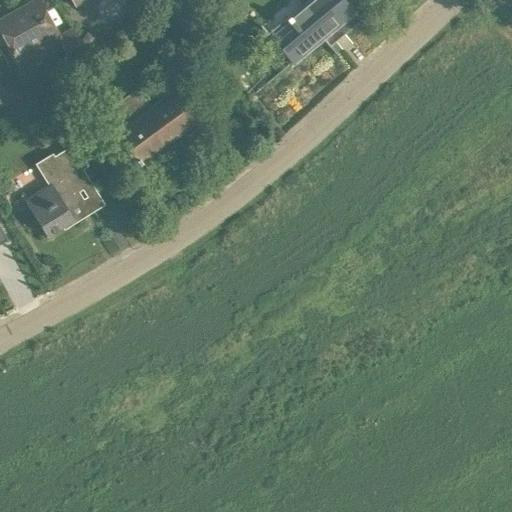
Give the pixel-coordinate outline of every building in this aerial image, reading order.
[(360,23),(341,0),(294,0),(303,10),(288,23),(293,30),(275,45),(291,65),(322,39),(329,48),(360,23)] [(0,22),(0,31),(22,71),(51,55),(51,57),(63,50),(73,67),(88,59),(73,31),(59,39),(38,1),(0,22)] [(168,21),(159,12),(147,22),(156,32),(168,21)] [(215,121),(211,116),(210,117),(185,83),(188,82),(183,74),(173,59),(164,66),(166,69),(157,75),(170,93),(149,108),(136,90),(101,116),(131,158),(146,147),(151,154),(171,139),(178,148),(215,121)] [(17,98),(8,102),(12,112),(21,108),(17,98)] [(23,201),(46,239),(86,214),(76,197),(92,187),(82,172),(87,168),(73,146),(53,158),(52,156),(34,166),(47,187),(23,201)] [(0,247),(8,243),(0,229),(0,247)]
